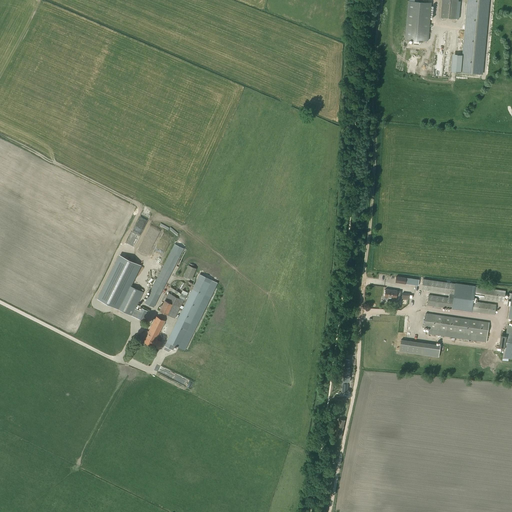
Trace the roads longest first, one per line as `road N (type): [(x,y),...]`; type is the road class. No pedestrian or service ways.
road 1 (track): [(360,305),(381,0)]
road 2 (track): [(329,511),(355,381),(360,305)]
road 3 (unknown): [(119,360),(153,307),(173,322),(155,364),(145,368)]
